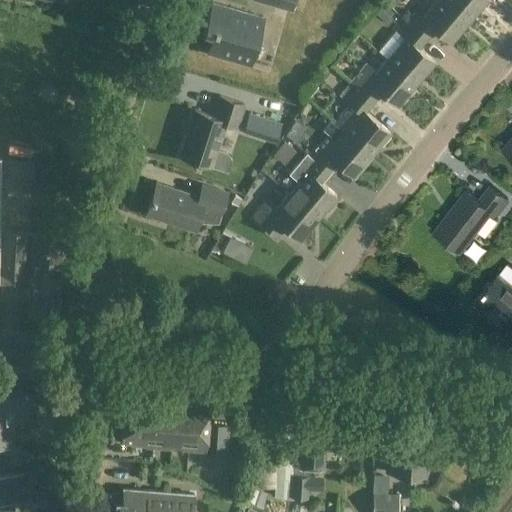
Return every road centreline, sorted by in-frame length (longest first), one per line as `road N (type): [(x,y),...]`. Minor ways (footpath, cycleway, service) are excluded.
road 1 (residential): [(289,363),(298,329),(511,47)]
road 2 (residential): [(89,349),(95,188),(153,0)]
road 3 (residential): [(289,363),(89,349)]
road 4 (residential): [(485,377),(289,363)]
road 5 (residential): [(85,511),(89,349)]
